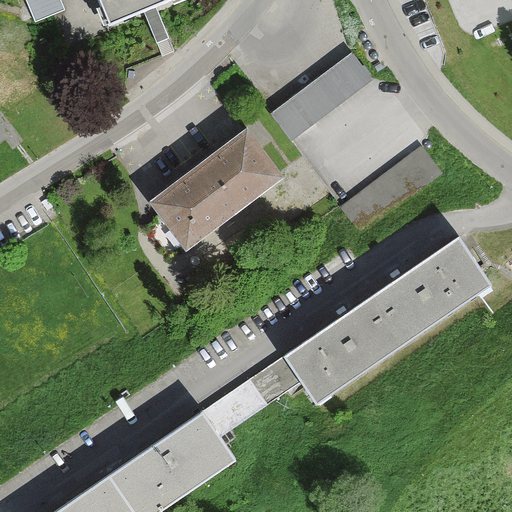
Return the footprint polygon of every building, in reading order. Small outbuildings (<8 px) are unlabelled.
[(59,0),(26,0),(35,21),(64,9),(59,0)] [(98,0),(109,26),(143,12),(156,43),(169,38),(156,6),(171,0),(98,0)] [(352,52),(272,112),(293,140),(373,80),(352,52)] [(246,129),(149,202),(185,250),(283,177),(246,129)] [(420,145),(342,204),(365,233),(442,174),(420,145)] [(284,356),(252,378),(269,402),(300,381),(316,404),(491,285),(459,238),(400,277),(342,317),(284,356)] [(269,402),(252,378),(203,411),(159,441),(60,509),(54,511),(160,511),(236,460),(219,436),(269,402)]
